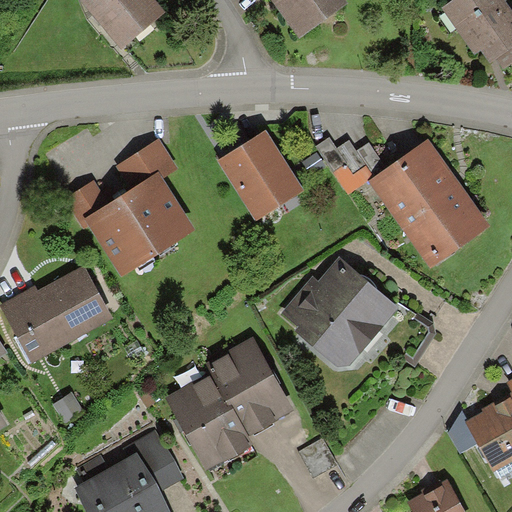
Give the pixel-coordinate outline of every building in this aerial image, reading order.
[(161,11),(151,0),(80,0),(120,46),(161,11)] [(272,0),(296,35),(342,4),(338,0),(272,0)] [(511,57),(511,15),(501,0),(442,0),(436,4),(470,54),(479,48),(486,58),(492,54),(500,65),(511,57)] [(297,185),(262,127),(211,158),(246,216),(297,185)] [(325,137),(312,145),(345,194),(367,180),(383,169),(366,144),(354,152),(346,139),(332,148),(325,137)] [(483,218),(425,138),(383,169),(367,180),(426,260),(483,218)] [(89,181),(59,199),(79,231),(88,225),(120,274),(189,231),(156,179),(173,168),(155,139),(117,162),(128,180),(100,198),(89,181)] [(321,167),(311,152),(297,162),(308,176),(321,167)] [(394,301),(337,254),(318,281),(311,275),(279,319),(332,361),(347,362),(394,301)] [(37,289),(34,284),(0,302),(0,310),(28,360),(109,314),(81,265),(37,289)] [(205,362),(210,370),(243,429),(288,403),(250,337),(205,362)] [(210,370),(162,398),(201,465),(249,437),(243,429),(210,370)] [(511,389),(511,392),(445,430),(457,452),(475,442),(494,475),(511,465),(511,456),(511,455),(511,454),(511,376),(507,380),(511,389)] [(67,391),(49,403),(62,422),(80,411),(67,391)] [(177,474),(151,428),(102,456),(107,465),(70,486),(84,511),(166,511),(153,488),(177,474)] [(333,462),(319,437),(295,451),(309,476),(333,462)] [(461,511),(442,475),(403,498),(410,511),(461,511)]
